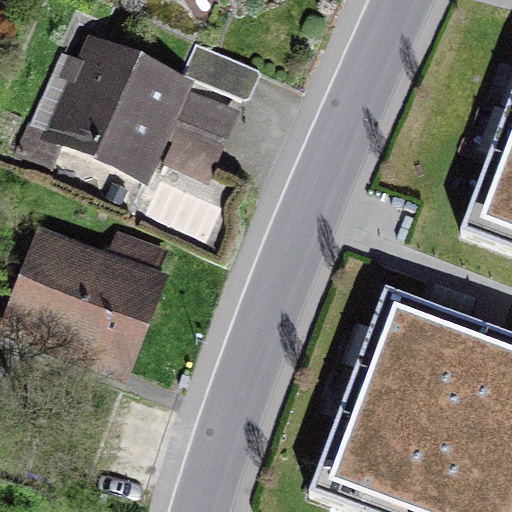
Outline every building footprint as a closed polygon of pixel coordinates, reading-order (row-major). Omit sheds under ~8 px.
[(237,104),(90,25),(40,129),(140,178),(156,146),(206,171),(237,104)] [(259,61),(197,31),(181,62),(243,92),(259,61)] [(511,115),(467,231),(511,248),(511,115)] [(103,252),(38,223),(0,307),(0,333),(118,386),(168,276),(152,270),(163,245),(116,224),(103,252)] [(511,511),(511,339),(386,293),(309,497),(348,511),(511,511)]
